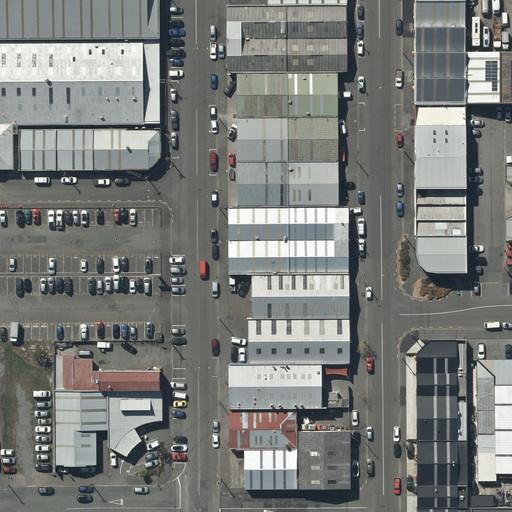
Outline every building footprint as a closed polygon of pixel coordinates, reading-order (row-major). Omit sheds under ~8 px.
[(155,0),(0,0),(0,45),(156,44),(155,0)] [(463,0),(415,0),(416,98),(464,97),(463,0)] [(347,6),(227,6),(227,74),(237,74),(337,74),(347,73),(347,6)] [(511,46),(468,47),(468,97),(511,96),(511,46)] [(140,48),(0,49),(0,127),(141,127),(140,48)] [(337,74),(237,74),(239,209),(338,208),(337,74)] [(463,100),(416,100),(416,120),(463,120),(463,100)] [(462,122),(417,122),(417,185),(463,184),(462,122)] [(12,129),(0,129),(0,173),(12,174),(12,129)] [(161,130),(20,130),(21,172),(150,171),(162,160),(161,130)] [(465,187),(417,188),(418,269),(465,269),(465,187)] [(239,209),(229,210),(228,277),(349,277),(348,208),(239,209)] [(349,277),(250,277),(249,322),(349,321),(349,277)] [(349,321),(249,322),(250,366),(322,366),(349,365),(349,321)] [(415,348),(413,385),(455,385),(455,337),(426,337),(419,341),(415,348)] [(511,352),(474,353),(474,462),(511,462),(511,352)] [(250,366),(231,367),(231,410),(297,410),(322,410),(322,366),(250,366)] [(156,374),(97,375),(97,396),(156,395),(156,374)] [(413,431),(456,431),(455,385),(413,385),(413,431)] [(94,393),(53,393),(54,468),(95,469),(94,435),(105,435),(105,402),(94,402),(94,393)] [(159,397),(106,397),(107,452),(125,462),(131,452),(140,446),(133,434),(145,428),(159,426),(159,397)] [(297,410),(231,410),(232,450),(298,451),(297,432),(297,410)] [(351,431),(297,432),(298,451),(299,487),(351,487),(351,431)] [(412,431),(412,498),(456,498),(456,431),(412,431)] [(298,451),(246,451),(246,487),(299,487),(298,451)] [(460,511),(461,498),(412,498),(412,511),(460,511)] [(472,511),(511,511),(511,498),(472,498),(472,511)]
